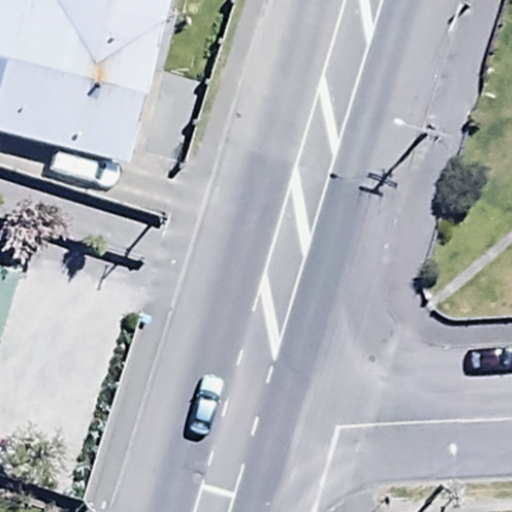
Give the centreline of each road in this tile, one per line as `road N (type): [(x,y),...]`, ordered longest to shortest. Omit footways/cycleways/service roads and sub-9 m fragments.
road 1 (secondary): [(337,0),(198,427)]
road 2 (unclassified): [(198,427),(511,412)]
